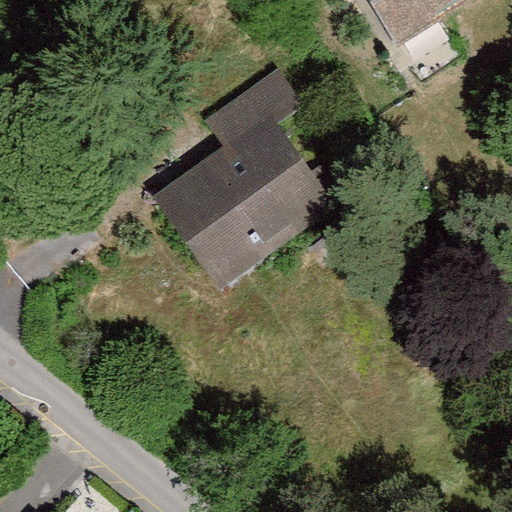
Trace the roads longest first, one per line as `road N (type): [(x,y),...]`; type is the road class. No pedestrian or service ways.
road 1 (residential): [(190,511),(0,361)]
road 2 (unknown): [(0,268),(152,172)]
